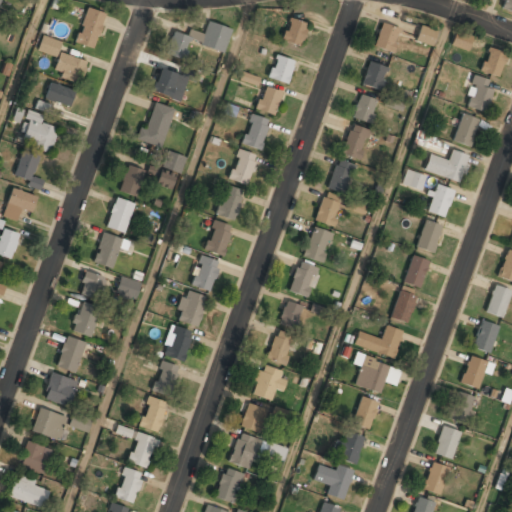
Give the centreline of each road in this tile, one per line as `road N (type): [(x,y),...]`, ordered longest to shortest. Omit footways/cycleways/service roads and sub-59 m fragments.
road 1 (residential): [(356,0),(171,511)]
road 2 (residential): [(146,0),(0,413)]
road 3 (residential): [(511,134),(376,511)]
